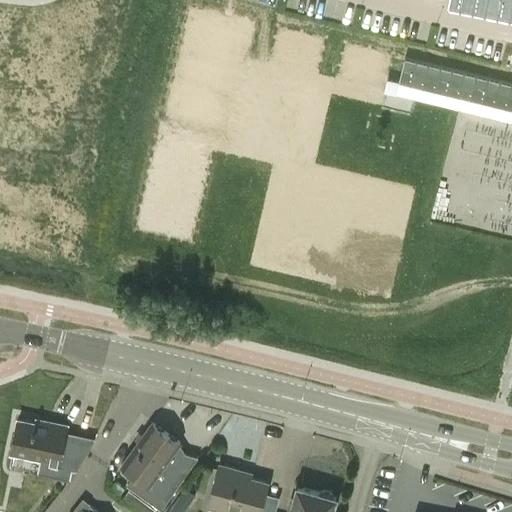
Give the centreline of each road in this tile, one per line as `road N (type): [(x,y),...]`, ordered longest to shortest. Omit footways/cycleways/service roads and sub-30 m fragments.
road 1 (secondary): [(286,399),(0,334)]
road 2 (secondary): [(286,399),(511,457)]
road 3 (unknown): [(161,369),(50,511)]
